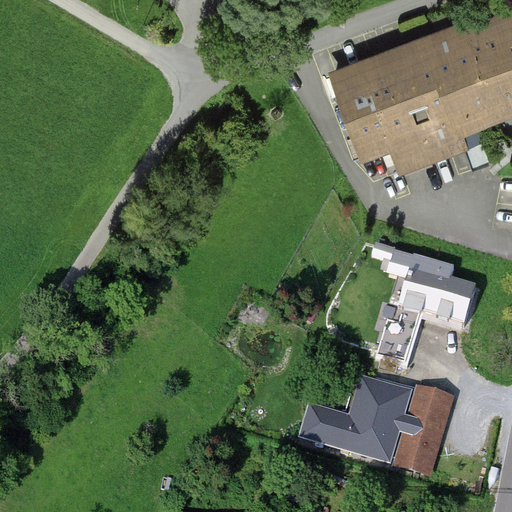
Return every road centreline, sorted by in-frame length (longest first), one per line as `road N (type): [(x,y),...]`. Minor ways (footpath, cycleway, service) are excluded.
road 1 (track): [(0,370),(60,310),(202,76)]
road 2 (track): [(202,76),(66,0)]
